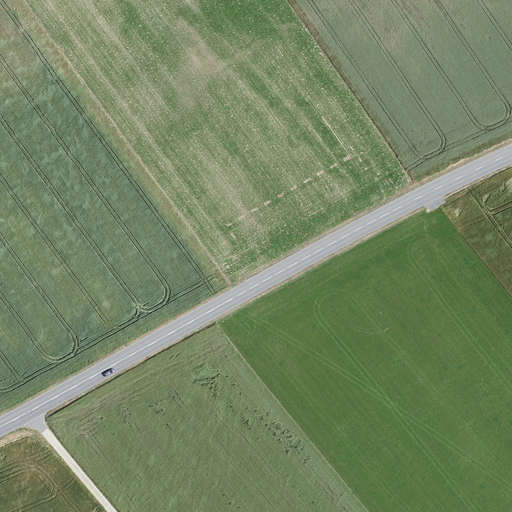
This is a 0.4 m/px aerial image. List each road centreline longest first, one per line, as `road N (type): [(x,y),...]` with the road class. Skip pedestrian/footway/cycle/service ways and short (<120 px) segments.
road 1 (secondary): [(0,427),(349,233),(511,154)]
road 2 (track): [(28,412),(112,511)]
